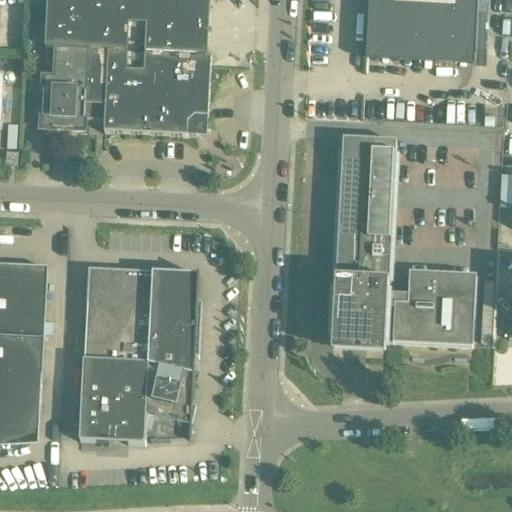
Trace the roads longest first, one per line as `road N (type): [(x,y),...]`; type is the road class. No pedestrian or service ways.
road 1 (unclassified): [(276,208),(0,195)]
road 2 (unclassified): [(511,414),(265,426)]
road 3 (unclassified): [(265,426),(276,208)]
road 4 (unclassified): [(276,208),(286,0)]
